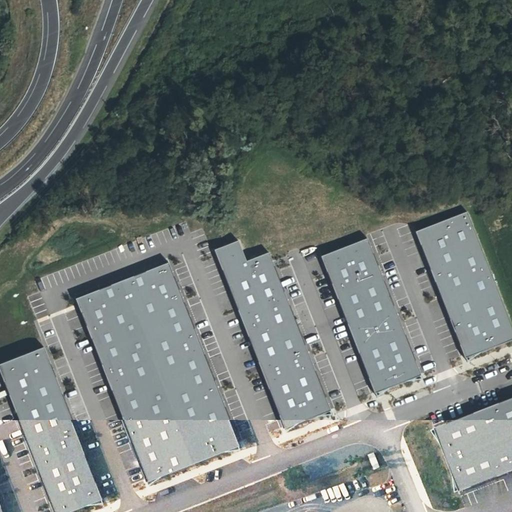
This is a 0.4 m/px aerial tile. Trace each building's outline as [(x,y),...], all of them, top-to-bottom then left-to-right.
[(416,232),(465,359),(511,340),(511,325),(468,212),(416,232)] [(322,257),(375,394),(422,376),(368,239),(322,257)] [(215,250),(285,429),(332,411),(270,253),(249,261),(241,240),(215,250)] [(169,263),(76,299),(148,483),(241,446),(169,263)] [(0,364),(0,370),(55,511),(74,511),(104,500),(44,347),(0,364)] [(511,381),(429,413),(465,509),(511,490),(511,381)] [(359,389),(360,396),(369,395),(368,388),(359,389)]
